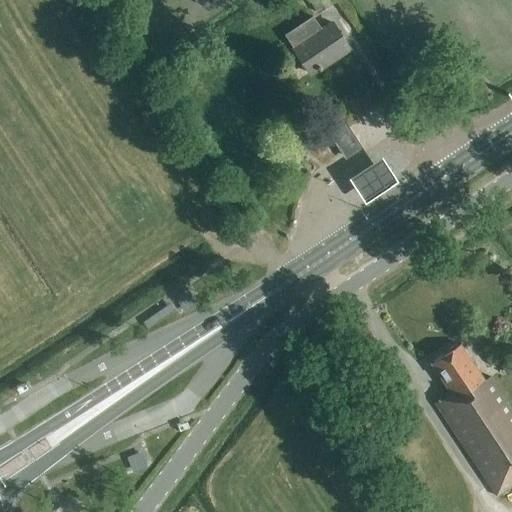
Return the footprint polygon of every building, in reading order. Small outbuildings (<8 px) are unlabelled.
[(331,3),(329,2),(328,0),(307,0),(316,13),(331,3)] [(321,68),(349,49),(332,22),(321,29),(312,16),(285,35),(293,48),(292,49),(293,50),(293,49),(309,73),(317,67),(319,70),(322,69),(321,68)] [(339,116),(322,127),(342,155),(358,144),(339,116)] [(341,156),(349,170),(364,161),(356,147),(341,156)] [(346,182),(363,207),(396,184),(380,160),(346,182)] [(497,495),(511,485),(511,410),(505,401),(506,400),(490,376),(484,380),(460,344),(456,346),(453,346),(448,349),(447,352),(430,363),(433,366),(432,370),(435,374),(438,375),(450,392),(434,403),(469,454),(497,495)]
